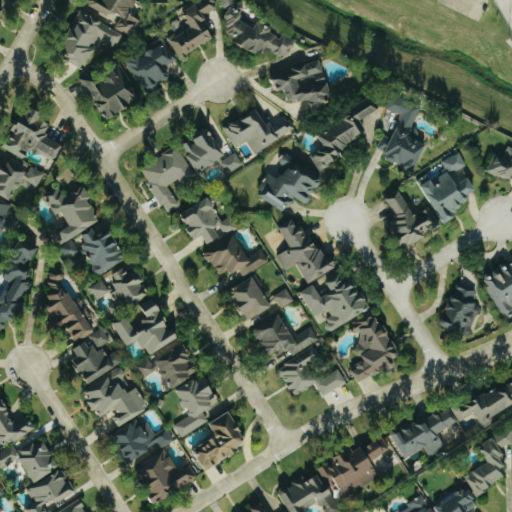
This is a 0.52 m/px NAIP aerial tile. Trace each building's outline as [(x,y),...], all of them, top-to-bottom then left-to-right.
[(93,0),(89,9),(118,22),(115,28),(132,37),(140,19),(131,15),(137,0),(93,0)] [(217,40),(204,15),(218,8),(214,0),(204,0),(183,11),(190,25),(168,37),(180,59),(217,40)] [(260,55),(263,47),(288,59),(297,41),(285,35),(284,36),(259,24),(257,29),(240,21),(243,13),(231,7),(225,19),(231,22),(226,32),(235,37),(233,42),(260,55)] [(123,35),(86,13),(60,56),(83,70),(101,40),(116,48),(123,35)] [(170,80),(163,67),(174,62),(163,39),(151,45),(154,50),(130,62),(145,93),(170,80)] [(274,73),(278,92),(286,90),(290,104),(309,99),(311,110),(333,105),(323,61),(274,73)] [(80,80),(109,121),(143,98),(122,68),(101,82),(93,71),(80,80)] [(422,107),(394,95),(388,110),(401,116),(392,139),(384,135),(378,149),(391,155),(388,161),(416,172),(428,145),(415,140),(419,131),(413,128),(422,107)] [(318,167),(372,138),(363,121),(379,113),(374,104),(318,134),(326,148),(311,156),(318,167)] [(64,147),(46,136),(52,125),(42,119),(45,115),(35,109),(30,119),(24,116),(5,148),(24,159),(30,148),(55,162),(64,147)] [(256,155),(295,132),(286,116),(269,126),(259,109),(225,129),(236,149),(248,142),(256,155)] [(226,158),(209,128),(194,136),(197,142),(184,148),(198,174),(226,158)] [(180,206),(168,187),(180,180),(184,185),(196,178),(178,147),(141,170),(167,213),(180,206)] [(511,149),(508,148),(503,158),(495,155),(489,170),(511,179),(511,149)] [(423,185),(445,225),(458,218),(454,212),(473,201),(470,196),(477,192),(465,168),(468,167),(460,152),(443,162),(448,171),(423,185)] [(0,194),(12,200),(20,184),(36,192),(45,173),(22,162),(23,161),(5,153),(0,163),(0,194)] [(244,165),(236,153),(219,164),(228,176),(244,165)] [(270,173),(256,194),(284,212),(294,196),(308,205),(324,179),(288,155),(274,176),(270,173)] [(102,223),(89,200),(93,198),(86,186),(65,197),(61,188),(46,196),(56,216),(63,212),(71,227),(54,236),(59,245),(102,223)] [(417,216),(400,191),(387,199),(400,218),(393,223),(409,248),(440,227),(428,208),(417,216)] [(0,225),(10,203),(0,199),(0,225)] [(182,213),(190,228),(196,239),(204,235),(209,246),(223,238),(223,236),(238,229),(231,217),(222,221),(210,199),(182,213)] [(299,264),(309,284),(333,272),(308,223),(298,228),(294,220),(280,226),(292,249),(278,257),(286,271),(299,264)] [(101,275),(128,259),(110,227),(97,235),(94,230),(80,239),(101,275)] [(205,251),(218,276),(230,270),(232,275),(241,271),(244,276),(270,263),(263,249),(248,257),(237,235),(205,251)] [(0,330),(4,332),(7,320),(20,323),(35,262),(36,262),(40,246),(18,241),(7,281),(15,283),(12,293),(1,289),(0,291),(0,330)] [(66,259),(79,254),(74,241),(61,245),(66,259)] [(511,263),(483,277),(488,287),(487,288),(502,317),(511,312),(511,263)] [(93,333),(63,280),(64,279),(59,269),(47,275),(55,290),(48,294),(52,302),(47,305),(60,328),(67,325),(78,344),(73,347),(79,356),(73,360),(86,384),(123,364),(116,351),(108,356),(102,346),(111,342),(103,328),(93,333)] [(302,293),(318,320),(322,317),(332,333),(372,309),(354,277),(346,282),(342,275),(328,283),(333,292),(323,298),(315,285),(302,293)] [(273,307),(253,276),(230,291),(249,322),(273,307)] [(90,288),(99,301),(110,293),(102,280),(90,288)] [(467,338),(481,308),(474,305),(479,293),(459,283),(439,325),(467,338)] [(294,302),(287,289),(275,296),(282,308),(294,302)] [(181,340),(175,328),(171,330),(156,298),(141,305),(149,321),(134,328),(129,319),(116,325),(127,347),(141,340),(148,355),(181,340)] [(293,357),(320,341),(312,327),(294,338),(281,314),(254,330),(270,358),(288,348),(293,357)] [(398,365),(395,360),(401,357),(380,315),(355,328),(358,333),(359,333),(364,343),(355,348),(362,362),(357,364),(360,369),(353,372),(360,385),(398,365)] [(157,362),(174,388),(200,371),(183,345),(157,362)] [(347,383),(339,369),(322,378),(316,366),(324,361),(316,347),(278,368),(294,397),(317,385),(324,397),(347,383)] [(160,370),(155,358),(138,366),(143,378),(160,370)] [(139,387),(132,391),(120,369),(84,387),(100,419),(112,413),(119,425),(150,409),(139,387)] [(209,422),(204,412),(221,402),(206,375),(178,390),(192,416),(175,425),(181,437),(209,422)] [(511,408),(511,381),(455,411),(461,422),(477,414),(483,424),(511,408)] [(61,467),(45,441),(37,446),(35,442),(18,452),(15,446),(12,443),(14,442),(36,429),(30,418),(27,418),(17,424),(10,413),(9,409),(4,398),(0,400),(0,469),(21,458),(35,482),(61,467)] [(440,433),(458,424),(451,409),(428,421),(425,416),(393,432),(407,458),(426,448),(430,456),(447,448),(440,433)] [(211,423),(218,436),(195,450),(207,471),(238,452),(236,448),(249,441),(231,411),(211,423)] [(155,435),(151,426),(144,429),(140,421),(117,431),(131,462),(174,443),(168,429),(155,435)] [(465,477),(477,496),(508,477),(502,468),(508,464),(500,451),(511,443),(511,432),(510,429),(481,448),(490,461),(465,477)] [(279,491),(283,502),(291,511),(288,511),(305,511),(304,509),(320,502),(323,505),(325,511),(342,511),(333,489),(340,486),(344,494),(384,477),(377,460),(390,450),(381,440),(355,451),(354,449),(335,457),(337,462),(321,469),(318,473),(307,483),(302,477),(291,486),(279,491)] [(199,478),(191,464),(180,471),(168,451),(135,469),(155,503),(199,478)] [(28,511),(49,511),(46,506),(52,503),(54,506),(77,492),(64,469),(28,491),(35,503),(26,508),(28,511)] [(441,511),(476,511),(481,510),(470,488),(438,505),(441,511)] [(433,511),(424,497),(400,511),(433,511)] [(90,511),(82,498),(58,511),(90,511)] [(252,511),(267,511),(263,502),(252,508),(254,511),(252,511)]
